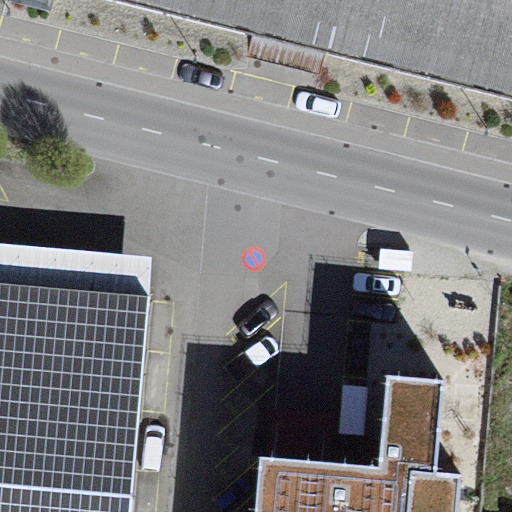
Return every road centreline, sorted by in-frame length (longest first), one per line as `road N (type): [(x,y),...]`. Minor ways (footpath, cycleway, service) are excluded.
road 1 (secondary): [(511,221),(0,96)]
road 2 (unknown): [(247,157),(204,430),(199,511)]
